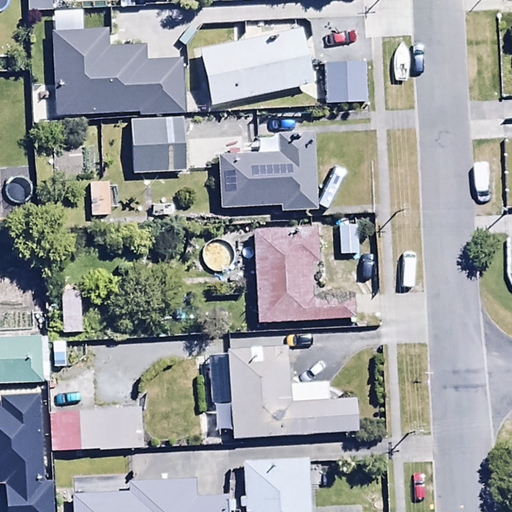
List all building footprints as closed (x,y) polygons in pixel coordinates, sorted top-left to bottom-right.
[(50,37),(54,119),(137,116),(137,120),(182,118),(180,63),(144,65),(144,50),(107,52),(107,35),(50,37)] [(312,92),(301,36),(198,56),(209,112),(312,92)] [(364,67),(321,68),(322,109),(365,108),(364,67)] [(184,123),(129,125),(131,178),(186,177),(184,123)] [(217,159),(218,212),(279,211),(279,218),(314,217),(312,123),(258,124),(258,158),(217,159)] [(109,186),(87,187),(89,221),(110,220),(109,186)] [(319,231),(252,233),(257,330),(349,324),(348,298),(311,300),(310,284),(322,284),(319,231)] [(61,290),(61,337),(79,337),(79,290),(61,290)] [(47,339),(0,340),(0,388),(49,387),(47,339)] [(228,408),(230,444),(357,437),(355,404),(327,405),(326,388),(290,390),(288,349),(227,353),(227,358),(206,359),(209,409),(228,408)] [(53,415),(53,456),(143,454),(142,413),(53,415)] [(238,511),(311,511),(310,463),(243,464),(244,501),(238,501),(238,511)] [(73,497),(73,511),(224,511),(224,501),(195,502),(195,484),(128,486),(128,496),(73,497)]
